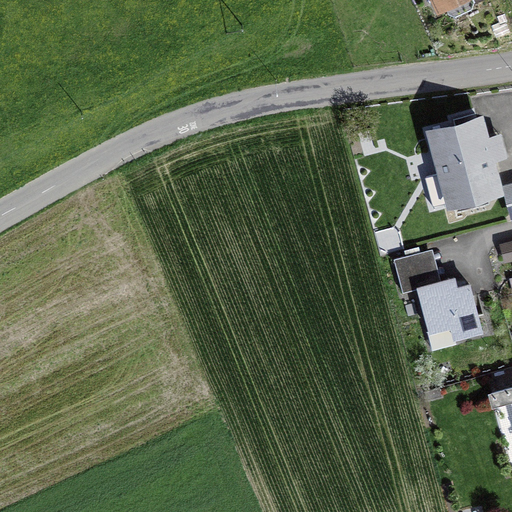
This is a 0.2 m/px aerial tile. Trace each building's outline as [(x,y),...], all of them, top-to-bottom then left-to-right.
[(433,0),(438,8),(455,0),(433,0)] [(483,140),(477,120),(430,133),(441,174),(424,178),(432,207),(449,202),(449,203),(496,190),(488,160),(498,157),(501,153),(497,140),(493,137),(483,140)] [(499,246),(503,262),(511,259),(511,253),(509,243),(499,246)] [(452,337),(479,329),(468,286),(455,289),(453,279),(417,289),(428,330),(449,325),(452,337)] [(511,384),(485,391),(489,405),(511,398),(511,384)]
